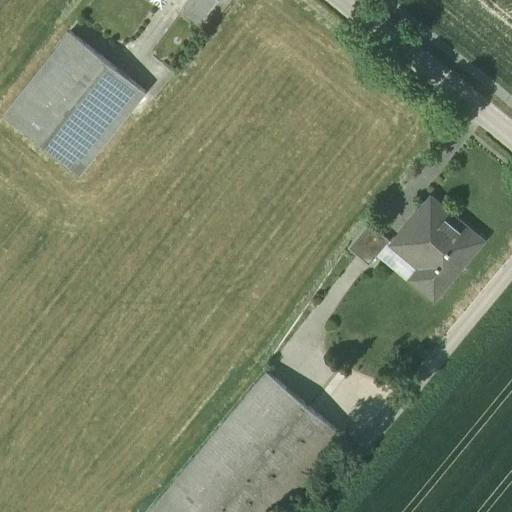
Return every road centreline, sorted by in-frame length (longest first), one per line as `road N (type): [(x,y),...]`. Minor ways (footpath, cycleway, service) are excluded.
road 1 (track): [(511,270),(308,511)]
road 2 (tertiary): [(511,141),(333,0)]
